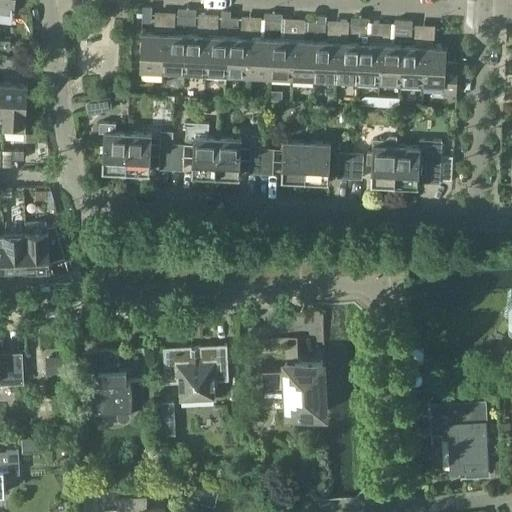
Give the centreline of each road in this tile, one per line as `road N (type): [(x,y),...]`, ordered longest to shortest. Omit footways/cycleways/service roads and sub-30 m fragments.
road 1 (residential): [(81,200),(476,221)]
road 2 (residential): [(0,302),(382,288)]
road 3 (residential): [(392,510),(382,288)]
road 4 (residential): [(476,221),(484,10)]
road 5 (residential): [(484,10),(303,0)]
road 6 (residential): [(392,510),(511,496)]
